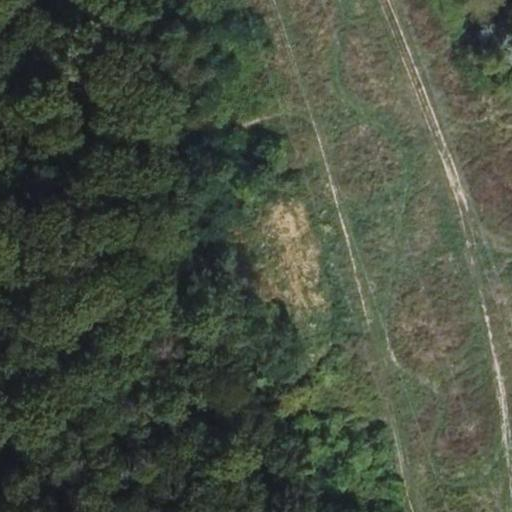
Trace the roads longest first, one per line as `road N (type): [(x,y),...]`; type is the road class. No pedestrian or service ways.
road 1 (track): [(408,511),(276,0)]
road 2 (track): [(371,0),(435,173),(485,235),(511,249)]
